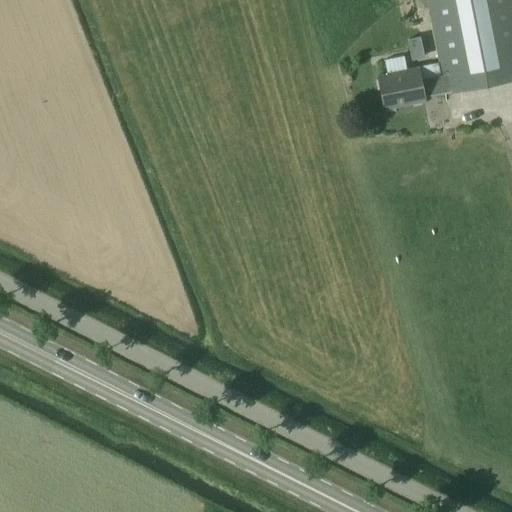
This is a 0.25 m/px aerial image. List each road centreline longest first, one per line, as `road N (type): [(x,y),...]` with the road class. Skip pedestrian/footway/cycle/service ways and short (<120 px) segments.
road 1 (unclassified): [(448,511),(0,285)]
road 2 (primary): [(354,511),(0,333)]
